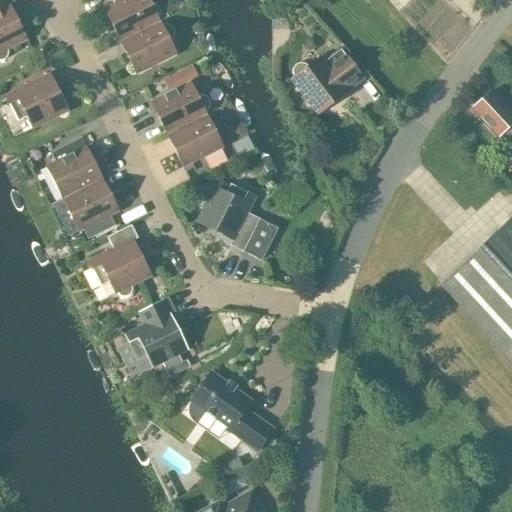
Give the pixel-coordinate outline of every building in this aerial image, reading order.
[(13,1),(12,0),(0,0),(0,59),(2,60),(5,58),(7,55),(8,52),(6,49),(26,39),(8,4),(13,1)] [(111,0),(114,4),(104,9),(120,42),(159,22),(148,0),(111,0)] [(160,25),(159,22),(120,42),(136,74),(175,55),(168,41),(171,37),(173,35),(172,32),(171,29),(169,26),(166,24),(160,25)] [(341,49),(323,62),(320,58),(309,67),(303,63),(299,63),(296,64),(293,66),(292,69),(291,74),(294,77),(291,80),(316,114),(363,79),(341,49)] [(191,65),(163,80),(168,90),(197,76),(191,65)] [(17,121),(27,117),(32,128),(67,111),(49,74),(5,96),(17,121)] [(166,134),(205,115),(204,112),(208,109),(209,106),(208,101),(206,98),(204,96),(201,96),(196,96),(190,83),(151,102),(166,134)] [(511,144),(511,115),(490,92),(471,109),(497,136),(498,135),(510,147),(511,144)] [(221,148),(205,115),(166,134),(182,167),(221,148)] [(55,162),(46,166),(62,198),(101,179),(92,161),(97,159),(90,145),(85,147),(81,139),(51,154),(55,162)] [(62,198),(51,204),(67,236),(83,229),(88,239),(115,226),(110,215),(117,212),(101,179),(62,198)] [(243,252),(259,219),(246,213),(254,197),(247,193),(229,184),(225,193),(213,188),(213,189),(210,189),(205,189),(203,191),(202,195),(202,198),(202,200),(205,204),(196,222),(232,239),(229,245),(243,252)] [(333,228),(336,224),(336,218),(331,214),(325,215),(321,220),(322,226),(327,229),(333,228)] [(511,216),(441,282),(438,284),(511,364),(511,216)] [(112,249),(88,261),(91,268),(100,287),(109,282),(115,293),(117,292),(119,295),(122,296),(124,297),(127,296),(130,293),(131,291),(132,289),(132,285),(150,276),(132,241),(138,238),(131,225),(115,233),(107,237),(112,249)] [(400,322),(415,308),(397,289),(382,303),(400,322)] [(149,322),(124,334),(129,342),(137,359),(146,355),(152,367),(153,366),(161,362),(168,376),(188,366),(186,360),(181,362),(177,354),(181,352),(187,349),(169,314),(174,311),(168,298),(143,310),(149,322)] [(190,401),(191,402),(228,428),(227,430),(257,451),(273,429),(245,409),(251,400),(210,372),(190,401)] [(231,461),(222,465),(227,475),(236,472),(243,468),(238,458),(231,461)] [(247,486),(239,473),(218,485),(225,498),(247,486)] [(259,511),(249,494),(221,510),(218,504),(204,511),(259,511)]
